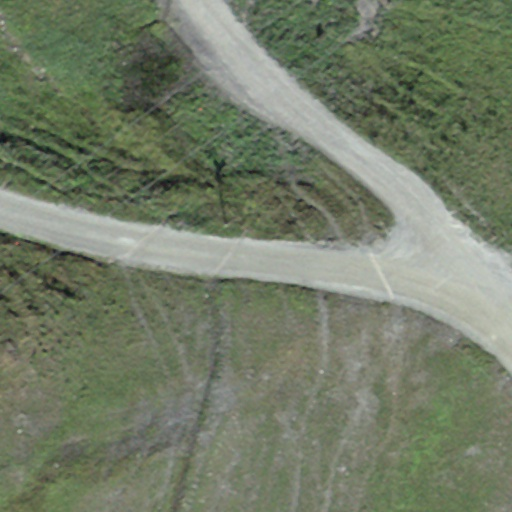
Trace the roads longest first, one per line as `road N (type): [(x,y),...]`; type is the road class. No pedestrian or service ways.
road 1 (track): [(0,211),(115,249),(264,262),(497,311),(511,331)]
road 2 (track): [(497,311),(191,0)]
